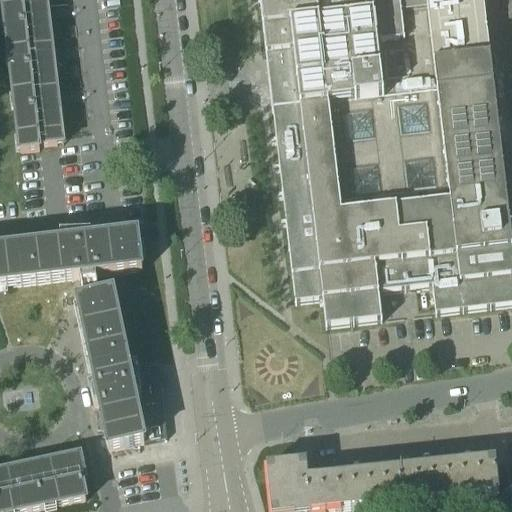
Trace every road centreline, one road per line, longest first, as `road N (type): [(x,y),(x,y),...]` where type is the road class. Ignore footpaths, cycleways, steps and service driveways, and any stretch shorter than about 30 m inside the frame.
road 1 (residential): [(215,435),(162,0)]
road 2 (residential): [(215,435),(511,382)]
